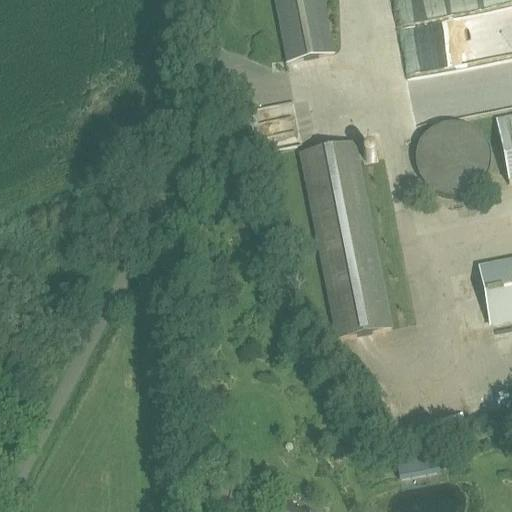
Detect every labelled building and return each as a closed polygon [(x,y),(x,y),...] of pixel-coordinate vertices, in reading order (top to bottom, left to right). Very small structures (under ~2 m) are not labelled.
[(274,0),(287,65),(332,56),(321,0),(274,0)] [(511,117),(496,120),(508,185),(511,183),(511,117)] [(417,154),(416,158),(416,164),(416,170),(418,175),(420,179),(423,183),(426,187),(429,190),(432,193),(439,197),(444,198),(448,199),(453,199),(458,199),(463,198),(468,196),(473,194),(477,191),(481,187),(484,183),(487,179),(489,175),(490,170),(491,162),(490,155),(488,147),(484,140),(481,137),(474,131),(471,129),(463,126),(458,125),(454,125),(450,125),(446,125),(441,127),(438,128),(430,133),(424,139),(422,142),(418,150),(417,154)] [(301,156),(338,342),(391,331),(355,146),(301,156)] [(511,263),(480,270),(491,325),(511,321),(511,263)] [(433,449),(394,460),(400,480),(438,470),(433,449)]
